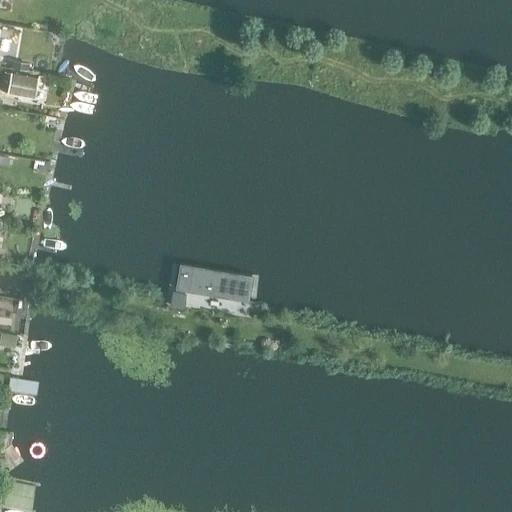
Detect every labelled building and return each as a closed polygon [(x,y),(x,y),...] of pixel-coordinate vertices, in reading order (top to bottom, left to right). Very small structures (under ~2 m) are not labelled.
[(0,25),(0,58),(8,58),(9,26),(0,25)] [(29,69),(30,62),(13,59),(12,66),(29,69)] [(0,90),(34,97),(38,76),(4,70),(0,89),(0,90)] [(171,288),(169,300),(184,303),(186,291),(171,288)] [(0,344),(11,346),(13,335),(1,333),(0,338),(0,344)]
